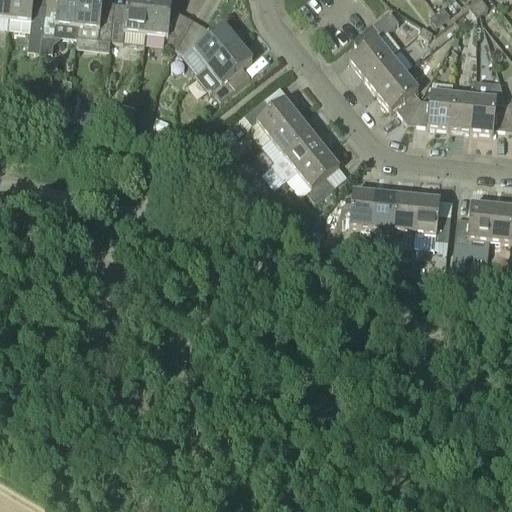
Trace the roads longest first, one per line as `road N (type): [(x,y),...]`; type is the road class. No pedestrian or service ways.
road 1 (residential): [(511,363),(103,209),(0,189)]
road 2 (residential): [(264,0),(378,149),(420,166),(511,175)]
